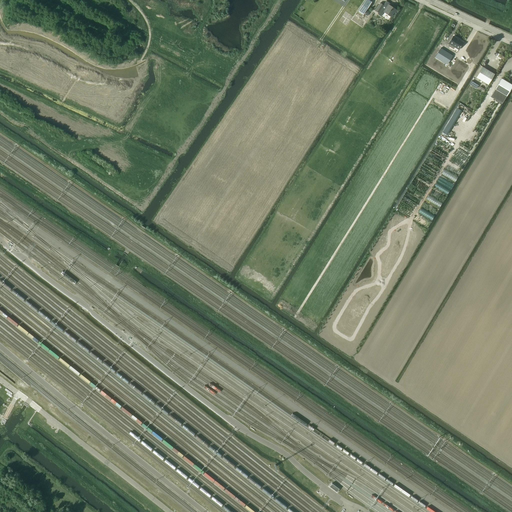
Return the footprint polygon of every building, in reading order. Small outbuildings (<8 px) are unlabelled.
[(369,0),(365,0),(358,11),(363,14),(372,2),(369,0)] [(389,4),(390,3),(386,1),(383,5),(380,3),(375,10),(378,12),(377,14),(381,16),(384,12),(391,17),(394,12),(395,13),(397,10),(389,4)] [(456,38),(452,36),(448,43),(450,44),(448,46),(453,49),(454,46),(458,49),(462,42),(459,40),(456,38)] [(441,48),(435,57),(447,65),(453,56),(441,48)] [(482,67),(476,77),(488,85),(494,74),(482,67)] [(511,84),(501,78),(490,97),(502,103),(507,96),(511,86),(511,84)] [(339,489),(332,483),(330,486),(337,492),(339,489)]
